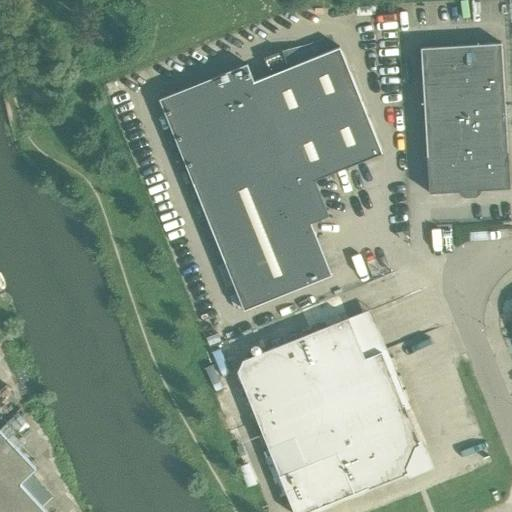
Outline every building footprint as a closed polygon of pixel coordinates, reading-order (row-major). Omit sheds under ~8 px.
[(461,79),(468,188),(509,186),(500,39),(459,42),(461,79)] [(421,81),(461,79),(459,42),(418,44),(421,81)] [(312,178),(381,150),(338,43),(251,79),(244,61),(156,97),(241,309),(329,273),(308,220),(326,213),(312,178)] [(468,188),(461,79),(421,81),(427,191),(468,188)] [(406,467),(408,462),(415,446),(418,444),(419,446),(420,446),(403,403),(402,404),(380,350),(363,357),(346,317),(240,360),(235,371),(292,511),(303,511),(367,486),(367,487),(410,470),(409,469),(407,470),(406,467)] [(0,511),(48,511),(20,482),(37,467),(0,428),(0,511)]
